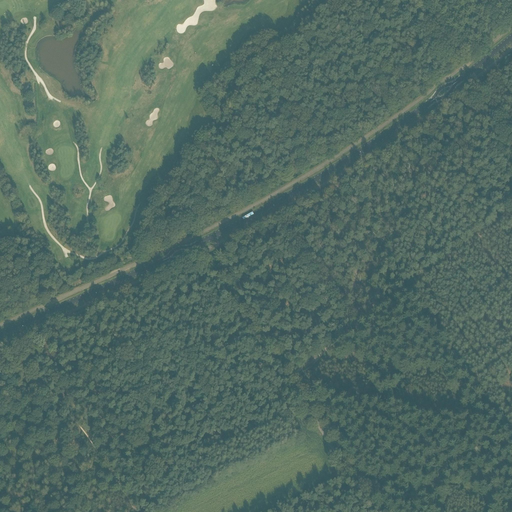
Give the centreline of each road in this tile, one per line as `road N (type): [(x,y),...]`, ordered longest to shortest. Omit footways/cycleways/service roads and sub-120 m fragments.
road 1 (tertiary): [(192,247),(333,169),(511,37)]
road 2 (track): [(511,210),(286,378)]
road 3 (track): [(234,303),(207,301),(167,319),(149,342),(45,390)]
road 4 (track): [(134,511),(67,412),(0,360)]
road 5 (track): [(346,467),(511,352)]
road 6 (tertiary): [(0,335),(165,259)]
road 7 (track): [(377,511),(286,378)]
road 8 (track): [(286,378),(198,252)]
